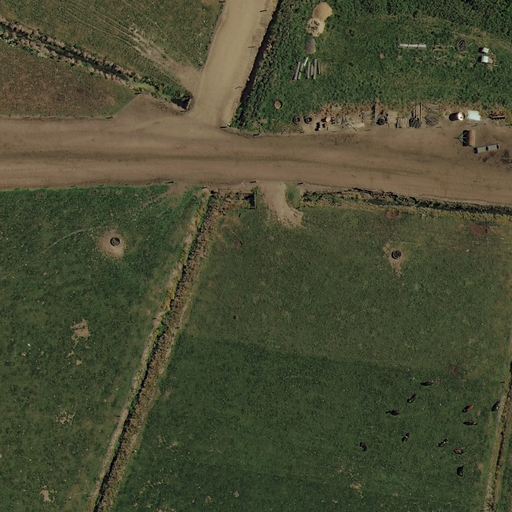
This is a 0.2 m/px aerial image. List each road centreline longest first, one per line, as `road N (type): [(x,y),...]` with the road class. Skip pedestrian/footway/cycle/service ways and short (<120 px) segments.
road 1 (track): [(0,170),(228,171),(511,193)]
road 2 (track): [(268,0),(228,171)]
